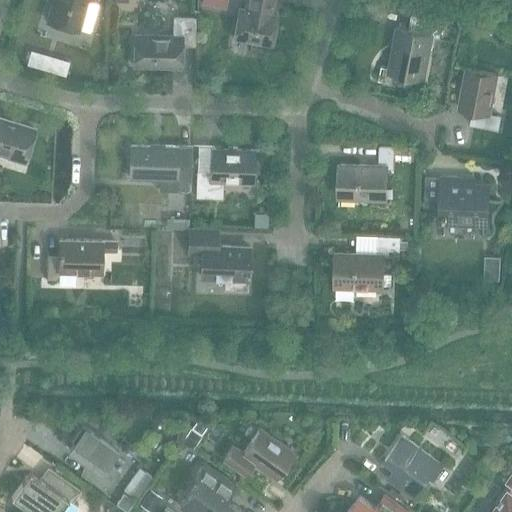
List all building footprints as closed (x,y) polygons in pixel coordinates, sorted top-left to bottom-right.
[(51,0),(46,19),(76,28),(84,0),(51,0)] [(276,14),(272,13),(274,0),(247,0),(246,8),(240,7),(234,37),(270,44),(276,14)] [(431,36),(437,37),(441,21),(409,15),(406,29),(396,27),(387,71),(422,78),(431,36)] [(181,45),(193,46),(194,18),(175,17),(174,35),(135,34),(133,65),(180,67),(181,45)] [(469,123),(497,129),(500,115),(488,113),(497,73),(466,66),(457,107),(472,110),(469,123)] [(0,153),(23,160),(33,128),(0,117),(0,153)] [(175,191),(190,191),(191,164),(177,163),(178,146),(130,145),(129,177),(164,178),(163,189),(175,189),(175,191)] [(252,172),(255,172),(257,170),(258,161),(256,158),(253,158),(253,148),(210,147),(209,171),(197,171),(196,196),(223,197),(223,181),(252,181),(252,172)] [(386,166),(392,166),(393,147),(380,147),(379,165),(340,164),(339,196),(385,197),(386,166)] [(485,201),(488,201),(489,185),(461,183),(461,177),(425,175),(424,198),(443,199),(442,223),(484,225),(485,201)] [(201,277),(247,278),(248,246),(217,245),(218,229),(189,228),(188,252),(202,252),(201,277)] [(389,249),(399,250),(400,236),(376,235),(376,254),(337,252),(335,294),(353,295),(353,285),(381,286),(383,255),(389,255),(389,249)] [(102,249),(116,249),(116,239),(59,237),(58,255),(47,255),(46,278),(58,278),(58,285),(74,285),(74,271),(101,272),(102,249)] [(83,476),(105,491),(120,471),(107,461),(115,450),(80,424),(69,440),(73,443),(69,449),(91,465),(83,476)] [(289,465),(285,462),(292,452),(259,428),(242,453),(232,446),(223,458),(244,473),(252,462),(275,477),(277,474),(281,477),(289,465)] [(429,474),(433,477),(442,464),(402,435),(384,460),(397,469),(390,480),(413,497),(429,474)] [(179,506),(187,511),(236,511),(239,508),(225,498),(235,484),(204,462),(193,477),(197,480),(179,506)] [(122,489),(135,498),(151,476),(137,466),(122,489)] [(71,502),(80,489),(52,469),(44,481),(29,470),(10,496),(32,511),(58,511),(67,499),(71,502)] [(511,511),(511,473),(506,481),(511,485),(511,486),(508,492),(507,492),(492,511),(511,511)] [(408,511),(383,494),(375,506),(359,495),(353,503),(346,511),(408,511)]
